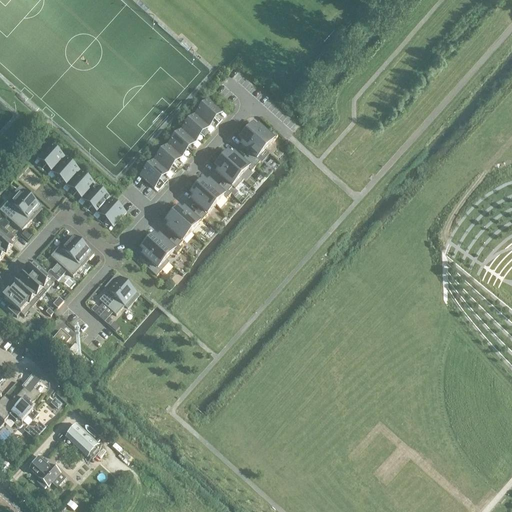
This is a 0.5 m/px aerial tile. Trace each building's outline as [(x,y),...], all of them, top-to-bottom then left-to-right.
[(201,108),(214,119),(219,114),(221,116),(223,113),(209,100),(201,108)] [(201,108),(195,116),(209,129),(211,127),(209,125),(214,119),(201,108)] [(195,116),(188,123),(200,135),(205,129),(207,131),(209,129),(195,116)] [(181,131),(195,144),(197,142),(195,140),(200,135),(188,123),(181,131)] [(247,135),(265,152),(278,138),(274,134),(270,139),(259,129),(256,132),(253,129),(247,135)] [(181,131),(174,139),(187,150),(191,144),(193,146),(195,144),(181,131)] [(242,147),(250,154),(245,159),(256,168),(260,163),(257,160),(265,152),(247,135),(241,141),(245,145),(242,147)] [(174,139),(167,146),(182,159),(184,157),(182,155),(187,150),(174,139)] [(50,146),(37,160),(39,162),(41,160),(47,165),(58,153),(50,146)] [(167,146),(161,154),(173,165),(178,159),(180,161),(182,159),(167,146)] [(58,153),(47,165),(52,170),(50,172),(52,174),(65,159),(58,153)] [(161,154),(154,161),(168,174),(170,172),(168,170),(173,165),(161,154)] [(222,163),(241,179),(248,170),(251,173),(256,168),(245,159),(241,163),(234,157),(231,159),(228,156),(222,163)] [(65,159),(52,174),(55,176),(56,174),(62,179),(73,166),(65,159)] [(154,161),(147,169),(159,180),(164,175),(166,176),(168,174),(154,161)] [(224,189),(228,193),(232,188),(235,191),(244,181),(241,179),(222,163),(216,169),(220,172),(218,175),(228,185),(224,189)] [(73,166),(62,179),(67,183),(65,185),(68,187),(81,173),(73,166)] [(147,169),(140,177),(154,190),(156,187),(154,185),(159,180),(147,169)] [(81,173),(68,187),(70,189),(72,187),(77,192),(88,180),(81,173)] [(88,180),(77,192),(82,197),(81,199),(83,201),(96,187),(88,180)] [(198,189),(197,190),(216,207),(224,198),(227,200),(231,195),(228,193),(221,186),(216,191),(209,184),(207,187),(203,183),(202,184),(200,182),(196,187),(198,189)] [(96,187),(83,201),(85,203),(87,201),(92,206),(103,194),(96,187)] [(0,211),(0,212),(11,222),(31,200),(20,190),(0,211)] [(199,216),(204,220),(216,207),(197,190),(191,196),(195,199),(193,202),(204,212),(199,216)] [(96,213),(98,215),(111,200),(103,194),(92,206),(98,211),(96,213)] [(22,232),(42,210),(31,200),(11,222),(22,232)] [(111,200),(98,215),(100,217),(102,215),(107,220),(118,207),(111,200)] [(118,207),(107,220),(113,224),(111,226),(113,229),(126,214),(118,207)] [(172,217),(191,234),(204,220),(199,216),(196,213),(191,218),(184,211),(182,214),(178,211),(172,217)] [(170,227),(168,230),(179,239),(175,244),(179,248),(191,234),(172,217),(167,224),(170,227)] [(4,235),(12,242),(15,239),(7,232),(4,235)] [(0,251),(5,256),(13,248),(0,236),(0,251)] [(82,246),(71,236),(51,258),(62,268),(82,246)] [(149,244),(148,245),(166,262),(167,261),(174,253),(177,255),(182,250),(171,241),(167,246),(159,239),(157,242),(154,238),(153,239),(151,237),(147,242),(149,244)] [(146,269),(157,278),(169,264),(167,261),(166,262),(148,245),(147,246),(145,244),(140,249),(143,251),(142,251),(145,255),(143,257),(151,264),(146,269)] [(93,256),(82,246),(62,268),(73,278),(93,256)] [(34,267),(26,276),(43,290),(42,290),(46,294),(54,285),(34,267)] [(26,276),(19,284),(36,298),(42,290),(43,290),(26,276)] [(128,287),(117,277),(106,290),(108,292),(99,302),(108,310),(128,287)] [(19,284),(12,291),(29,306),(36,298),(19,284)] [(139,297),(128,287),(108,310),(116,317),(125,307),(128,310),(139,297)] [(12,291),(4,300),(9,304),(5,309),(17,319),(21,315),(24,318),(32,309),(29,306),(12,291)] [(31,326),(27,331),(37,340),(41,335),(31,326)] [(61,331),(52,341),(62,350),(71,340),(61,331)] [(75,345),(68,353),(73,357),(79,349),(75,345)] [(40,353),(35,358),(39,362),(44,357),(40,353)] [(0,428),(8,420),(30,395),(24,389),(10,405),(4,399),(0,404),(0,420),(4,424),(0,427),(0,428)] [(30,395),(8,420),(15,426),(15,428),(16,429),(18,430),(20,429),(21,428),(22,426),(21,424),(27,418),(29,420),(33,424),(39,417),(29,408),(40,396),(34,390),(30,395)] [(55,400),(51,405),(58,411),(62,406),(55,400)] [(66,439),(67,439),(68,438),(88,456),(86,458),(87,458),(99,446),(78,426),(66,439)] [(41,458),(30,470),(40,479),(39,480),(40,481),(38,484),(44,490),(47,487),(48,488),(60,475),(51,466),(51,467),(41,458)]
